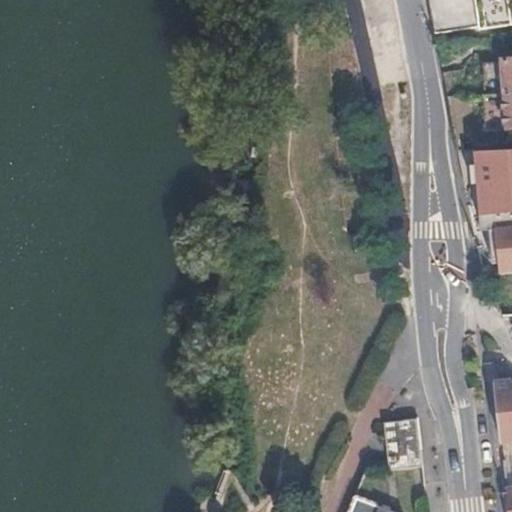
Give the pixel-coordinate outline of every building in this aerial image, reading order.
[(511,28),(511,0),(431,0),(437,32),(481,27),(483,33),(511,28)] [(511,57),(504,57),(504,60),(485,61),(486,95),(506,94),(511,93),(511,57)] [(485,95),(483,69),(444,69),(449,96),(485,95)] [(486,120),(485,95),(449,96),(454,121),(486,120)] [(511,156),(478,155),(485,219),(511,220),(511,156)] [(511,231),(500,230),(503,275),(511,275),(511,231)] [(511,441),(511,380),(496,381),(503,443),(511,441)] [(426,468),(421,420),(389,423),(388,428),(393,471),(426,468)] [(397,511),(362,499),(357,511),(397,511)]
